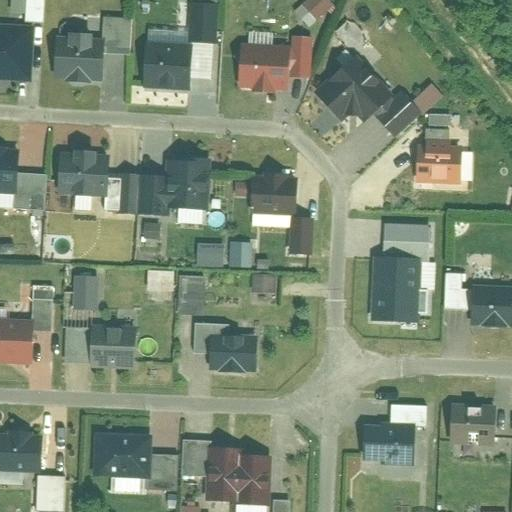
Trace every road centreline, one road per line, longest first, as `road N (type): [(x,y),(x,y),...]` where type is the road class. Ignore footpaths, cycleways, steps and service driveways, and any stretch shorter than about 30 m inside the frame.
road 1 (residential): [(337,366),(337,176),(300,139),(273,129),(0,112)]
road 2 (residential): [(0,398),(287,410),(318,401)]
road 3 (residential): [(511,372),(337,366)]
